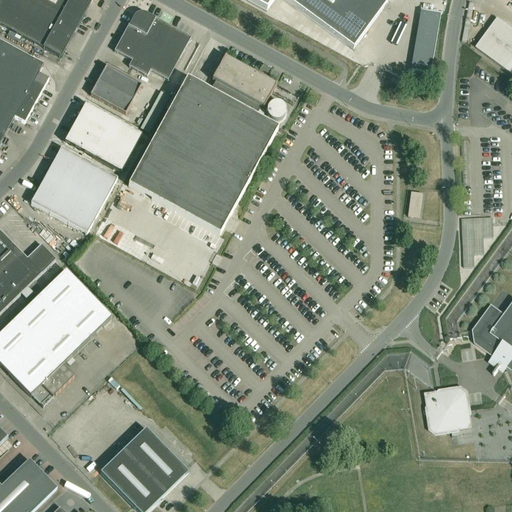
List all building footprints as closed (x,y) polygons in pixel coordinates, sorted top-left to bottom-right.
[(1,0),(0,3),(0,26),(61,59),(93,0),(1,0)] [(242,0),(266,13),(275,0),(282,0),(353,51),(371,65),(412,9),(408,6),(412,0),(242,0)] [(427,0),(425,12),(440,15),(442,0),(427,0)] [(164,25),(165,25),(146,15),(145,15),(143,15),(141,14),(139,15),(137,16),(135,17),(134,19),(133,18),(123,37),(114,53),(132,63),(128,69),(146,79),(150,73),(167,82),(191,40),(164,25)] [(511,31),(497,20),(476,50),(488,58),(511,76),(511,31)] [(0,146),(5,138),(14,120),(24,125),(44,90),(47,85),(37,79),(44,67),(15,51),(0,42),(0,146)] [(111,60),(117,48),(112,46),(106,58),(111,60)] [(264,110),(276,87),(275,86),(226,59),(225,58),(212,82),(213,83),(213,82),(215,83),(210,93),(187,81),(128,188),(219,238),(278,131),(255,118),(261,108),(262,109),(264,110)] [(141,87),(106,67),(90,97),(125,116),(141,87)] [(274,102),(266,116),(282,124),(289,110),(274,102)] [(64,144),(98,163),(121,175),(142,137),(85,106),(69,136),(64,144)] [(86,237),(117,181),(61,150),(30,206),(86,237)] [(411,194),(408,218),(419,220),(423,196),(411,194)] [(429,206),(428,218),(438,219),(439,208),(429,206)] [(474,269),(474,256),(484,256),(483,239),(493,239),(493,220),(462,221),(464,269),(474,269)] [(0,315),(21,295),(27,289),(42,275),(56,261),(41,246),(27,260),(22,255),(0,232),(0,315)] [(63,367),(112,320),(66,273),(0,336),(0,367),(31,399),(32,398),(43,410),(53,400),(74,379),(63,367)] [(511,373),(511,306),(504,317),(491,307),(472,333),(474,346),(494,360),(492,364),(498,368),(493,376),(494,377),(500,369),(503,372),(505,369),(511,373)] [(75,362),(72,359),(67,364),(69,367),(75,362)] [(116,390),(121,387),(114,379),(110,382),(116,390)] [(469,417),(465,395),(463,396),(463,395),(462,395),(462,394),(461,394),(460,391),(439,395),(437,394),(429,395),(430,400),(425,401),(426,408),(428,409),(431,431),(437,435),(458,432),(460,433),(472,431),(470,418),(469,417)] [(375,411),(395,431),(410,416),(390,396),(375,411)] [(136,511),(149,511),(188,474),(146,431),(100,475),(136,511)] [(0,488),(0,511),(34,511),(57,490),(29,462),(1,489),(0,488)] [(504,498),(502,480),(496,481),(497,487),(473,490),(472,484),(462,485),(465,503),(504,498)]
